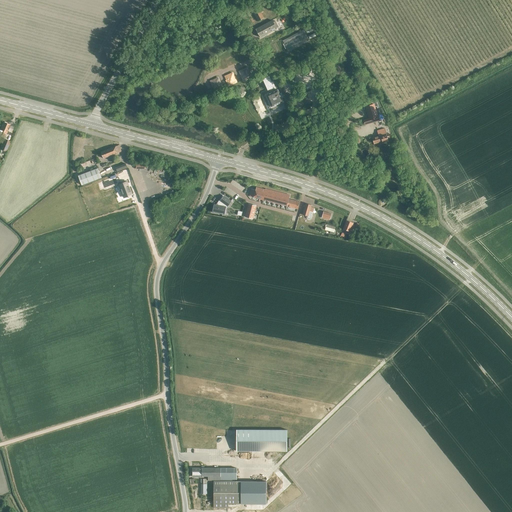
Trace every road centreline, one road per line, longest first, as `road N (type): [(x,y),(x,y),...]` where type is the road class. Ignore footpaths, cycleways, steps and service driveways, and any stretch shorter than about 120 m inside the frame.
road 1 (unclassified): [(185,511),(156,285),(218,159)]
road 2 (secondary): [(218,159),(309,185),(385,219),(444,257),(511,318)]
road 3 (tertiary): [(89,123),(155,0)]
road 4 (secondary): [(89,123),(218,159)]
